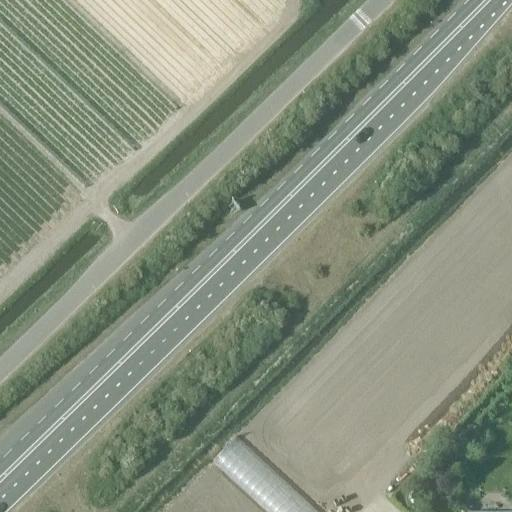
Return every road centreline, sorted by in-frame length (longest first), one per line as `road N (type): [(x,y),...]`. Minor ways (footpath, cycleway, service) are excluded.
road 1 (primary): [(488,0),(0,480)]
road 2 (unclassified): [(0,367),(376,0)]
road 3 (track): [(129,240),(95,203),(144,167),(299,12)]
road 4 (track): [(95,203),(9,291)]
